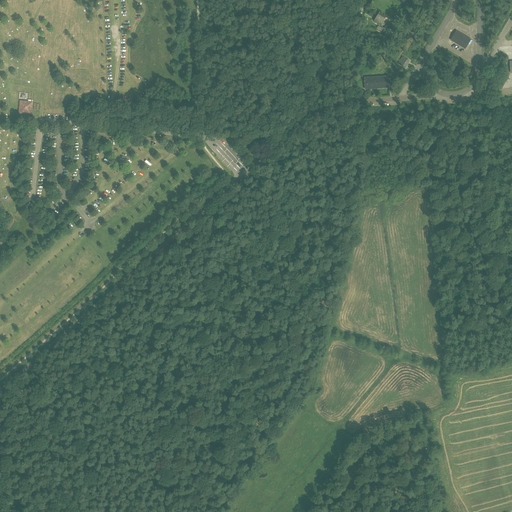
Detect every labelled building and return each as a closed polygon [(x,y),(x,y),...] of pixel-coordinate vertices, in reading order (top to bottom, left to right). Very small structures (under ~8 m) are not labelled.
[(384,21),(386,17),(379,13),(376,19),(378,20),(376,23),(383,27),(385,22),(384,21)] [(384,29),(378,26),(375,32),(378,34),(379,32),(381,33),(384,29)] [(451,40),(465,49),(470,40),(456,31),(451,40)] [(400,65),(405,68),(409,61),(404,58),(400,65)] [(365,78),(365,89),(389,87),(389,76),(365,78)] [(23,113),(29,114),(30,103),(20,102),(20,108),(24,108),(23,113)]
